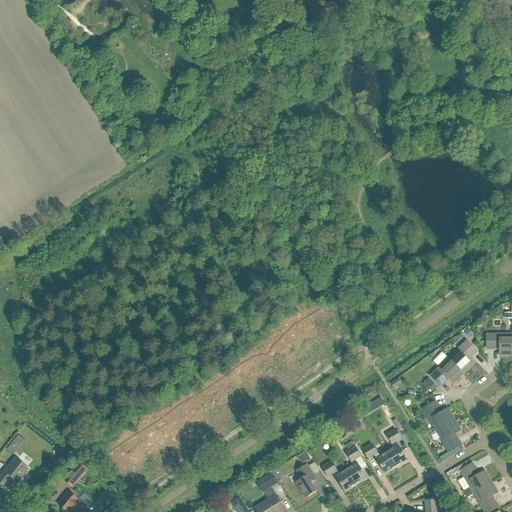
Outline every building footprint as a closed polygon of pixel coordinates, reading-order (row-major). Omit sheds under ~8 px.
[(468,329),(464,334),(469,339),(473,335),(468,329)] [(500,355),(511,355),(511,350),(511,335),(487,336),(487,349),(500,349),(500,355)] [(467,342),(449,359),(463,374),(472,365),(467,361),(476,352),(467,342)] [(454,382),(463,374),(449,359),(431,377),(440,387),(449,378),(454,382)] [(429,390),(434,385),(429,379),(423,384),(429,390)] [(396,380),(390,384),(393,389),(399,384),(396,380)] [(423,409),(436,431),(454,420),(447,410),(442,413),(435,402),(423,409)] [(449,452),(461,445),(454,434),(460,431),(454,420),(436,431),(440,438),(449,452)] [(394,448),(387,452),(397,469),(408,462),(396,442),(401,440),(402,439),(396,430),(387,436),(394,448)] [(346,436),(339,440),(341,442),(350,437),(347,433),(345,434),(346,436)] [(351,442),(344,447),(346,450),(354,446),(351,442)] [(386,475),(397,469),(387,452),(380,457),(372,444),(363,450),(369,459),(374,456),(386,475)] [(352,465),(345,469),(356,486),(367,480),(355,461),(361,457),(354,447),(345,453),(352,465)] [(305,463),(311,460),(306,452),(297,457),(301,464),(305,462),(305,463)] [(0,476),(0,484),(4,488),(5,488),(11,480),(12,479),(18,484),(29,470),(15,458),(9,466),(3,473),(0,476)] [(51,459),(39,471),(48,480),(60,467),(59,467),(51,459)] [(344,493),(356,486),(345,469),(338,473),(331,462),(322,468),(328,478),(333,474),(344,493)] [(456,468),(456,469),(458,473),(460,472),(470,487),(462,492),(466,497),(473,493),(490,483),(484,472),(479,476),(472,465),(469,467),(466,462),(456,468)] [(79,463),(65,481),(72,487),(87,470),(79,463)] [(305,499),(316,492),(310,483),(316,479),(307,465),(296,471),(302,480),(295,484),(305,499)] [(453,478),(459,474),(458,473),(456,469),(450,473),(453,478)] [(262,493),(277,483),(272,475),(257,484),(262,493)] [(34,481),(28,488),(31,491),(32,492),(35,488),(38,484),(34,481)] [(484,511),(491,511),(498,508),(491,497),(497,493),(490,483),(473,493),(484,511)] [(74,511),(86,511),(89,509),(69,492),(59,505),(68,511),(71,509),(74,511)] [(284,511),(275,496),(255,509),(256,511),(284,511)] [(230,503),(236,511),(249,511),(240,497),(239,497),(230,503)] [(436,511),(435,500),(425,501),(425,511),(436,511)]
